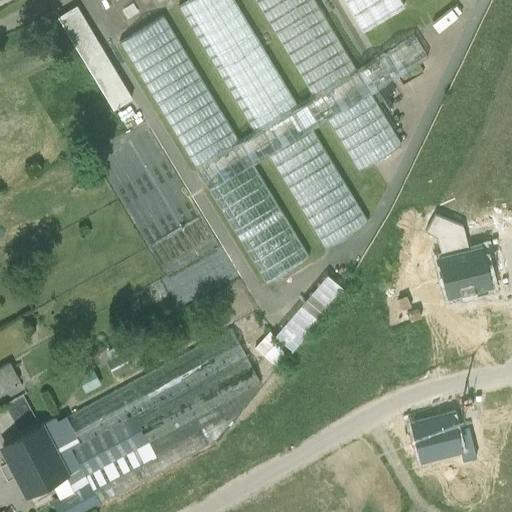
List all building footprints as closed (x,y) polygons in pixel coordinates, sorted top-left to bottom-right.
[(297,105),(233,0),(187,0),(178,6),(254,132),(297,105)] [(356,70),(313,0),(253,0),(312,96),(356,70)] [(403,5),(400,0),(343,0),(362,30),(403,5)] [(131,98),(76,6),(58,17),(113,109),(131,98)] [(239,141),(163,15),(119,43),(195,168),(239,141)] [(254,132),(239,141),(195,168),(208,189),(252,163),(267,154),(311,127),(325,118),(369,92),(356,70),(312,96),(297,105),(254,132)] [(369,92),(325,118),(357,170),(401,144),(369,92)] [(367,221),(311,127),(267,154),(323,247),(367,221)] [(308,256),(252,163),(208,189),(265,283),(308,256)] [(444,257),(468,251),(462,229),(436,216),(428,231),(439,235),(444,257)] [(446,299),(490,288),(480,248),(468,251),(444,257),(436,259),(446,299)] [(326,274),(274,335),(291,350),(344,289),(326,274)] [(337,317),(311,341),(317,348),(343,324),(337,317)] [(230,329),(55,422),(71,451),(88,482),(99,502),(212,441),(259,383),(230,329)] [(276,342),(264,357),(278,368),(287,358),(276,342)] [(0,368),(0,388),(21,377),(13,361),(0,368)] [(328,411),(346,404),(337,381),(319,389),(328,411)] [(411,424),(420,459),(460,450),(455,431),(451,414),(411,424)] [(43,433),(57,459),(71,451),(55,422),(54,420),(28,433),(31,439),(43,433)] [(467,428),(455,431),(460,450),(463,461),(475,458),(467,428)] [(28,433),(3,447),(18,476),(19,478),(44,465),(31,439),(28,433)] [(43,433),(31,439),(44,465),(57,459),(43,433)] [(65,475),(52,481),(59,497),(82,485),(88,482),(71,451),(57,459),(65,475)] [(65,475),(57,459),(44,465),(19,478),(27,494),(52,481),(65,475)] [(82,485),(59,497),(67,511),(96,511),(97,511),(82,485)]
